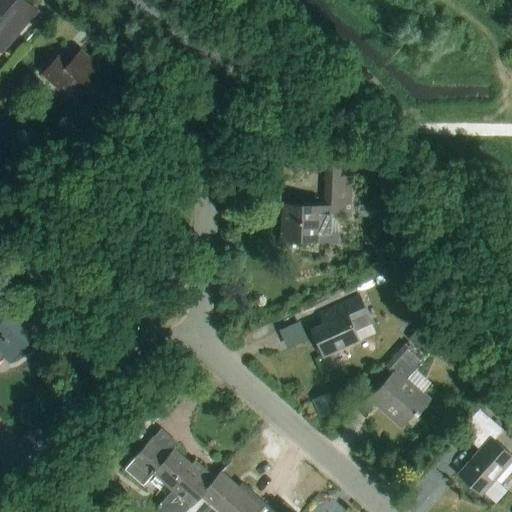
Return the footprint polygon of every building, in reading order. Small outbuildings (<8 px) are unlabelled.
[(0,0),(0,51),(2,53),(38,12),(25,0),(0,0)] [(61,53),(42,74),(59,90),(67,81),(95,105),(116,81),(81,50),(70,62),(61,53)] [(282,239),(330,241),(339,241),(340,216),(350,217),(352,168),(327,167),(325,206),(284,205),(282,239)] [(28,329),(40,315),(14,292),(0,307),(0,313),(5,318),(0,324),(0,360),(4,356),(11,362),(35,335),(28,329)] [(360,296),(329,309),(321,313),(326,324),(312,330),(324,356),(360,340),(350,318),(367,311),(360,296)] [(434,345),(446,332),(429,317),(409,340),(420,350),(428,340),(434,345)] [(300,320),(284,328),(292,345),(308,337),(300,320)] [(386,367),(393,373),(371,398),(402,426),(414,412),(417,415),(429,401),(406,380),(423,361),(406,345),(386,367)] [(322,418),(338,410),(330,393),(314,401),(322,418)] [(482,448),(460,472),(484,493),(511,460),(511,455),(494,440),(503,430),(488,418),(471,438),(482,448)] [(187,511),(193,506),(204,494),(203,493),(216,478),(216,477),(197,461),(191,468),(173,452),(179,445),(173,452),(172,451),(163,462),(146,447),(155,437),(154,436),(125,469),(143,485),(156,470),(175,487),(158,506),(164,511),(187,511)] [(204,494),(193,506),(200,511),(274,511),(275,511),(244,484),(241,488),(221,471),(216,477),(216,478),(203,493),(204,494)]
